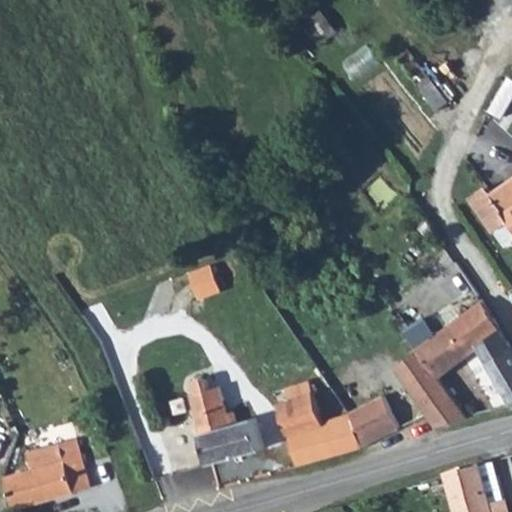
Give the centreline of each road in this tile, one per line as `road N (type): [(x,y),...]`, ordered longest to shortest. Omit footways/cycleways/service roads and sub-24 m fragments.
road 1 (residential): [(511,322),(442,211),(442,183),(511,27)]
road 2 (tertiary): [(225,511),(511,430)]
